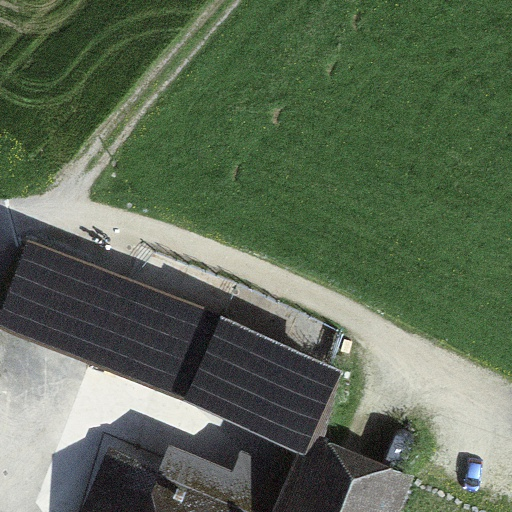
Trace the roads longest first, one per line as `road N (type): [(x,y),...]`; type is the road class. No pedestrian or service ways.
road 1 (track): [(425,375),(350,315),(234,264),(70,216),(0,221)]
road 2 (track): [(238,0),(141,112),(70,216)]
